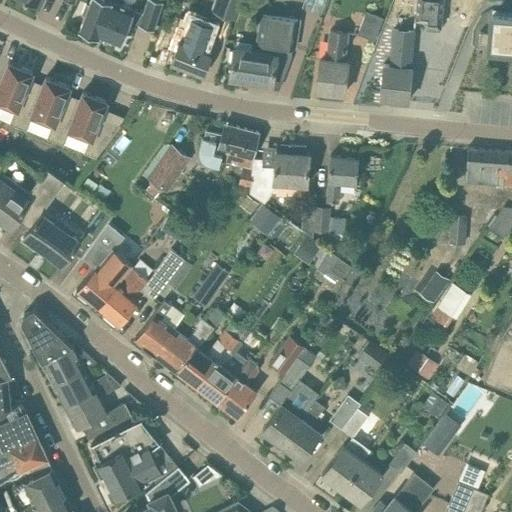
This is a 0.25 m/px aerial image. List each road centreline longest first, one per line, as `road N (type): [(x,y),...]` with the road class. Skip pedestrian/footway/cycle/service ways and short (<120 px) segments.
road 1 (unclassified): [(0,22),(100,67),(215,103),(511,135)]
road 2 (residential): [(311,511),(0,263)]
road 3 (residential): [(96,511),(0,302)]
